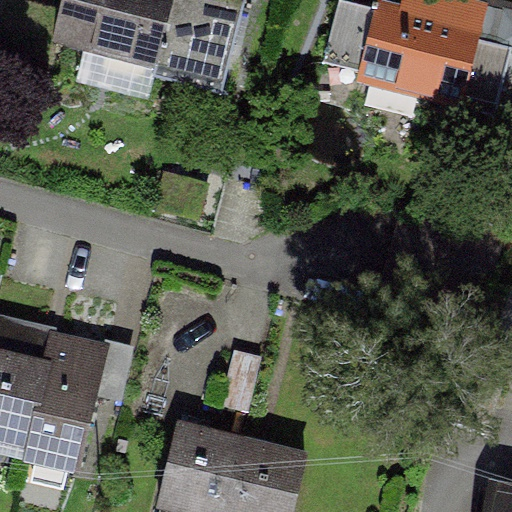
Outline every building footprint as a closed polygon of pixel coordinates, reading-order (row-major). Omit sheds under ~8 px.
[(248,10),(209,0),(68,0),(58,41),(191,75),(188,87),(226,96),(248,10)] [(482,50),(493,10),(454,0),(409,0),(406,14),(381,7),(377,21),(362,78),(361,82),(467,109),(482,50)] [(377,21),(341,12),(326,68),(362,78),(377,21)] [(467,109),(501,118),(511,73),(511,57),(482,50),(467,109)] [(397,244),(463,262),(470,234),(405,216),(397,244)] [(389,270),(456,288),(463,262),(397,244),(389,270)] [(389,270),(374,326),(440,344),(456,288),(389,270)] [(490,436),(511,372),(511,292),(495,287),(448,422),(490,436)] [(30,459),(83,471),(109,354),(52,341),(46,367),(0,356),(0,444),(32,452),(30,459)] [(267,360),(238,353),(225,407),(226,407),(251,413),(253,414),(267,360)] [(251,413),(226,407),(221,426),(246,432),(251,413)] [(229,511),(246,445),(183,429),(163,510),(170,511),(229,511)] [(297,511),(310,460),(246,445),(229,511),(297,511)] [(511,511),(511,491),(496,489),(491,511),(511,511)]
